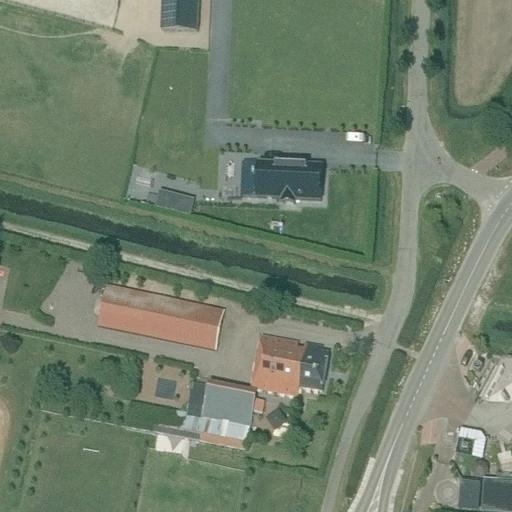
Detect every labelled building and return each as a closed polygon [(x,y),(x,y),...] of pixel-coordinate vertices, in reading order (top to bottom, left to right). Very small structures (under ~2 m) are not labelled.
[(163,0),(162,32),(199,34),(200,0),(163,0)] [(244,166),(242,201),(257,201),(257,200),(286,201),(286,205),(295,206),(295,201),(322,203),(323,189),(323,183),(323,180),(320,180),(321,171),(324,171),(324,169),(259,165),(259,166),(244,166)] [(182,198),(177,215),(192,219),(196,202),(182,198)] [(98,329),(217,354),(226,310),(107,286),(98,329)] [(320,393),(327,356),(318,354),(319,348),(306,346),(305,350),(298,349),(299,345),(261,337),(252,390),(294,398),(296,389),(320,393)] [(203,417),(209,390),(194,386),(188,414),(203,417)] [(253,428),(253,427),(203,417),(188,414),(133,404),(129,428),(128,431),(180,441),(183,442),(248,454),(253,428)] [(457,456),(473,459),(476,444),(460,441),(457,456)] [(487,467),(481,463),(475,465),(472,471),(474,477),(479,480),(486,479),(489,473),(487,467)]
